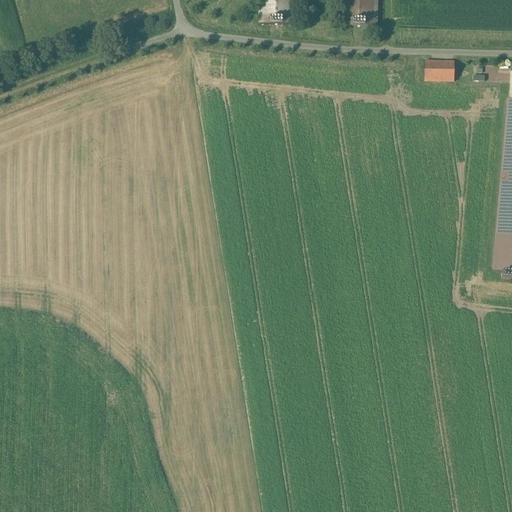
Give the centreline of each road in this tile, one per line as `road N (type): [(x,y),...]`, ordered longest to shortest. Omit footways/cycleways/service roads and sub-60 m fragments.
road 1 (unclassified): [(511,55),(355,52),(181,33),(175,0)]
road 2 (track): [(181,33),(0,91)]
